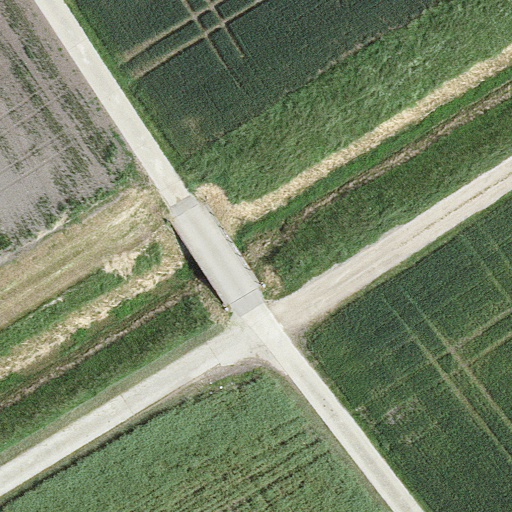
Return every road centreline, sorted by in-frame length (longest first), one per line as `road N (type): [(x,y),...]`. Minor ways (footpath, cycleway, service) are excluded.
road 1 (track): [(511,174),(0,484)]
road 2 (track): [(188,210),(267,329),(408,511)]
road 3 (track): [(188,210),(50,0)]
